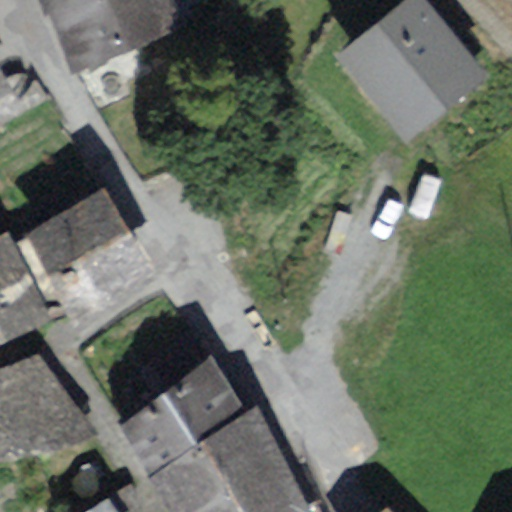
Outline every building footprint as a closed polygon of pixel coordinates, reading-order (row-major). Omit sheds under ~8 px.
[(175,0),(44,0),(82,68),(111,51),(182,12),(175,0)] [(479,69),(425,0),(404,0),(346,45),(408,124),(479,69)] [(0,57),(0,88),(13,81),(0,57)] [(104,186),(34,225),(77,303),(147,264),(104,186)] [(4,231),(0,232),(0,330),(41,312),(4,231)] [(42,352),(0,367),(0,452),(105,433),(42,352)] [(214,355),(131,419),(155,466),(247,419),(214,355)] [(308,511),(258,414),(247,419),(155,466),(179,511),(308,511)] [(115,511),(106,498),(85,511),(115,511)]
